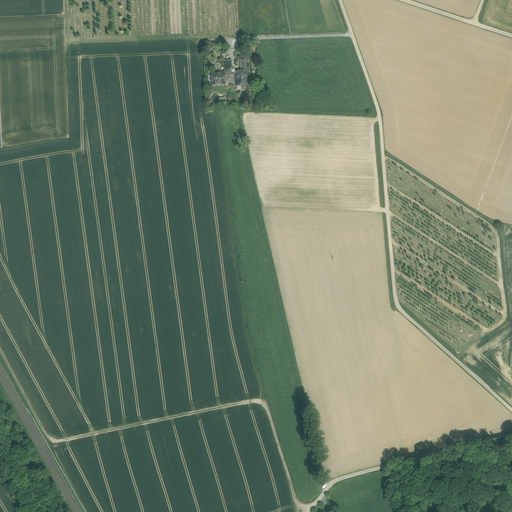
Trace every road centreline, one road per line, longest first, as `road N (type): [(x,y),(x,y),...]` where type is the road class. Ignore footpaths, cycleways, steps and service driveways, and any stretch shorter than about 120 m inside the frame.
road 1 (track): [(511,411),(397,305),(379,116),(340,0)]
road 2 (track): [(300,511),(268,402),(60,442),(51,440),(0,345)]
road 3 (track): [(511,434),(334,482),(329,511)]
road 4 (track): [(355,35),(208,40)]
